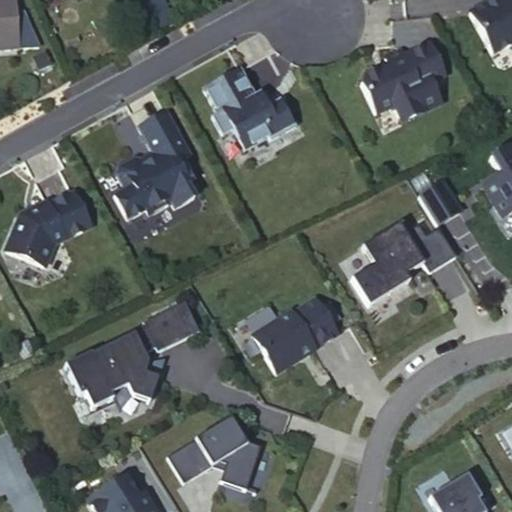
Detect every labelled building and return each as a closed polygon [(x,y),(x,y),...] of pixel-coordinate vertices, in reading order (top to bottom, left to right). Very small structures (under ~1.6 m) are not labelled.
[(0,0),(0,51),(20,50),(14,0),(0,0)] [(471,17),(497,63),(511,55),(511,0),(502,0),(498,2),(497,6),(498,8),(492,11),(491,9),(487,8),(471,17)] [(447,80),(430,49),(406,62),(403,56),(386,65),(390,73),(365,86),(363,93),(379,123),(425,98),(423,93),(447,80)] [(241,72),(206,91),(219,115),(213,118),(224,137),(235,131),(246,153),(270,140),(272,143),(298,129),(284,103),(276,108),(269,111),(262,97),(256,100),(241,72)] [(268,94),(262,97),(269,111),(276,108),(268,94)] [(169,114),(141,129),(155,155),(143,161),(136,160),(119,168),(117,175),(126,191),(115,196),(128,221),(147,211),(150,217),(172,205),(175,211),(196,199),(188,186),(194,183),(183,162),(192,156),(169,114)] [(511,146),(489,161),(499,176),(481,188),(501,220),(511,213),(511,146)] [(441,184),(418,199),(436,228),(459,214),(441,184)] [(91,230),(74,195),(48,207),(47,204),(35,210),(37,214),(23,219),(19,222),(6,253),(45,270),(55,245),(64,241),(64,243),(91,230)] [(35,210),(22,216),(23,219),(37,214),(35,210)] [(428,276),(455,259),(437,230),(425,238),(417,227),(404,235),(398,226),(361,249),(372,268),(350,281),(367,309),(408,283),(404,277),(421,266),(428,276)] [(290,314),(251,338),(275,377),(290,366),(291,360),(296,358),(299,362),(314,352),(313,351),(336,336),(314,301),(291,315),(290,314)] [(89,355),(63,368),(78,399),(84,396),(91,412),(111,402),(111,401),(109,397),(125,389),(131,399),(148,405),(156,383),(143,378),(147,367),(141,357),(154,350),(156,355),(198,334),(183,304),(141,325),(143,327),(130,334),(132,336),(90,357),(89,355)] [(291,360),(290,366),(299,362),(296,358),(291,360)] [(163,363),(147,367),(143,378),(156,383),(163,363)] [(111,401),(111,402),(113,407),(118,415),(131,399),(125,389),(109,397),(111,401)] [(229,420),(165,459),(182,487),(218,465),(224,467),(218,484),(245,494),(261,449),(244,443),(250,427),(229,420)] [(481,511),(476,503),(480,501),(466,477),(428,500),(434,511),(481,511)] [(122,481),(87,504),(92,511),(152,511),(142,497),(135,501),(122,481)]
